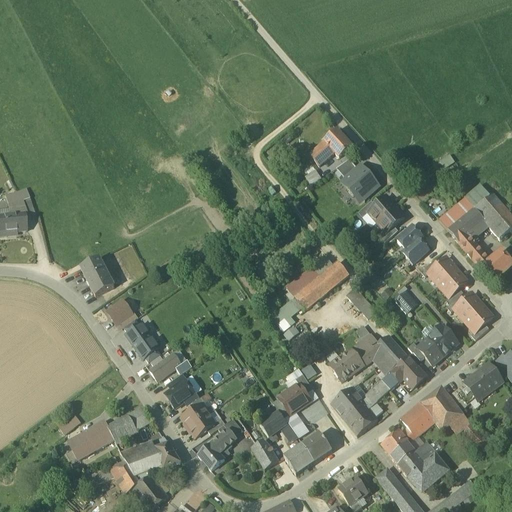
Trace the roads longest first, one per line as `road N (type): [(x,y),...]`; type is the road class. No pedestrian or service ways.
road 1 (residential): [(511,324),(299,492),(252,511),(225,503),(199,478),(76,302),(40,278),(0,271)]
road 2 (residential): [(501,306),(318,97)]
road 3 (unknown): [(345,458),(320,373),(331,314)]
road 4 (track): [(318,97),(233,0)]
